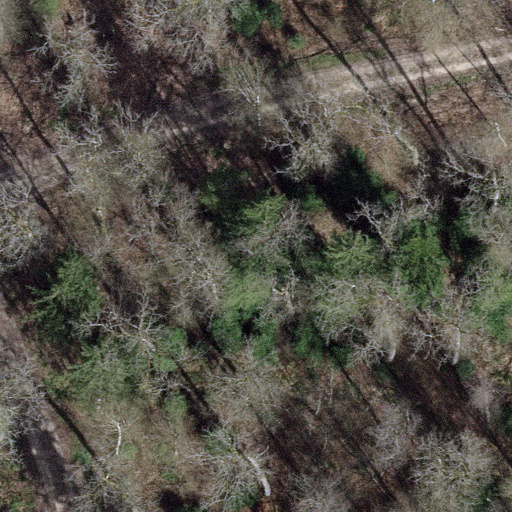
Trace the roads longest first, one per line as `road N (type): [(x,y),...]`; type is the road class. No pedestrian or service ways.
road 1 (track): [(0,227),(71,160),(511,58)]
road 2 (track): [(56,511),(43,423),(0,357)]
